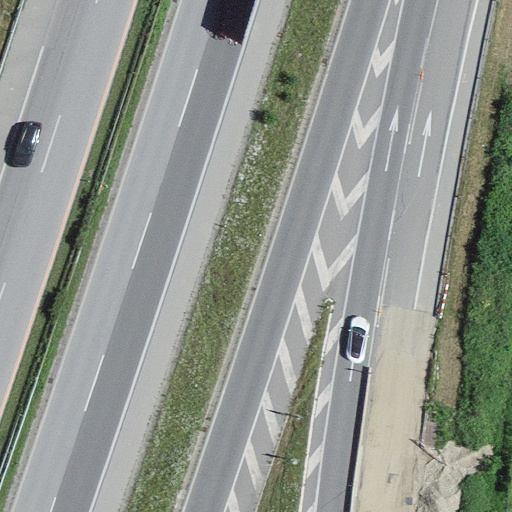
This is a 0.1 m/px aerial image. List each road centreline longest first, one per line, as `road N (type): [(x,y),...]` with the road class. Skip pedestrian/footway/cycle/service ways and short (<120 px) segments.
road 1 (motorway): [(47,511),(216,0)]
road 2 (motorway): [(200,511),(366,0)]
road 3 (motorway): [(347,511),(374,313),(433,0)]
road 4 (motorway): [(94,0),(0,292)]
